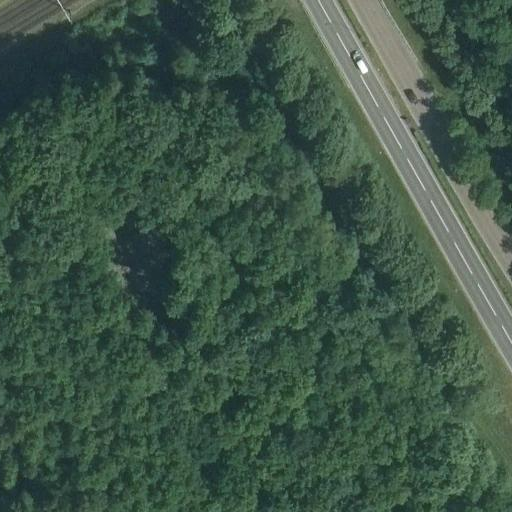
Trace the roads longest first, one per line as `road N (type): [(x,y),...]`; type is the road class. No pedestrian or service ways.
road 1 (secondary): [(317,0),(511,341)]
road 2 (unclassified): [(511,258),(362,0)]
